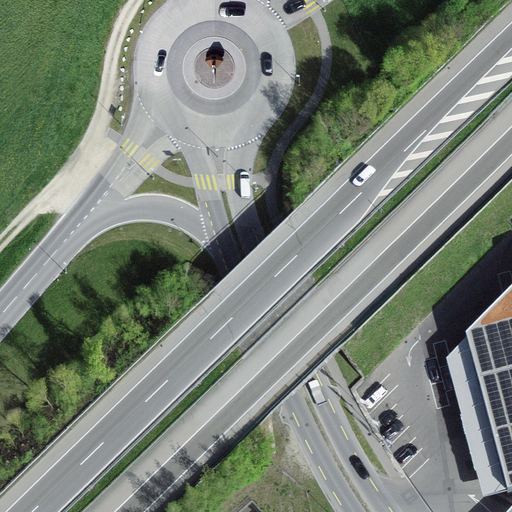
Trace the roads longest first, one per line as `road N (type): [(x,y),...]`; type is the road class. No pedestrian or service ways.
road 1 (trunk): [(131,511),(511,139)]
road 2 (motorway): [(408,138),(33,511)]
road 3 (primary): [(381,511),(341,444),(251,239),(237,166),(255,116)]
road 4 (primary): [(225,242),(354,511)]
road 5 (track): [(0,243),(92,135),(116,37),(136,0)]
road 6 (primary): [(86,217),(161,207),(225,242)]
road 7 (trunk): [(511,36),(408,138)]
road 8 (tertiary): [(0,317),(86,217)]
